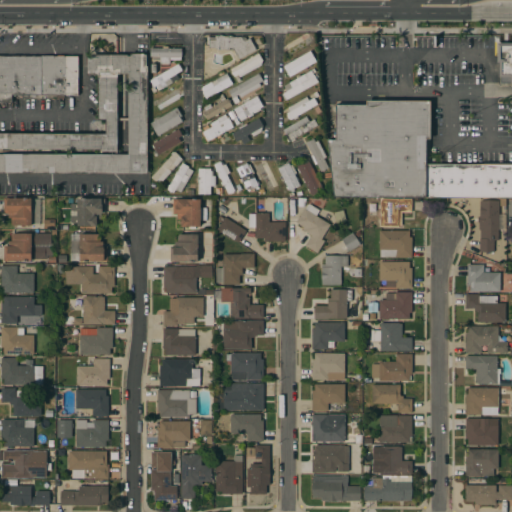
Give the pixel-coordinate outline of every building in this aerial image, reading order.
[(249,38),(256,50),(239,59),(233,49),(228,51),(223,49),(219,51),(215,49),(215,48),(208,48),(208,45),(207,45),(207,37),(215,37),(215,35),(219,34),(224,36),(229,35),(233,36),(233,37),(245,37),(246,40),(249,38)] [(309,37),(312,42),(286,57),(283,52),(309,37)] [(511,43),(511,84),(499,84),(499,64),(496,64),(496,43),(511,43)] [(170,60),(170,63),(168,63),(168,65),(161,65),(161,63),(160,63),(160,60),(152,60),(152,57),(150,57),(150,48),(162,48),(162,46),(168,46),(168,48),(181,48),(181,51),(182,51),(182,55),(181,55),(181,57),(181,60),(170,60)] [(289,77),(283,66),(310,51),(316,62),(289,77)] [(240,77),(238,75),(234,77),(230,69),(258,53),(263,61),(262,61),(261,65),(240,77)] [(0,173),(0,134),(105,134),(105,120),(97,120),(98,75),(86,75),(86,55),(127,55),(127,56),(130,56),(130,54),(143,54),(143,55),(146,55),(146,66),(147,66),(147,174),(0,173)] [(0,56),(40,56),(78,56),(78,95),(57,95),(57,97),(45,97),(45,98),(43,98),(43,95),(40,95),(12,95),(12,103),(0,103),(0,56)] [(158,91),(155,86),(153,87),(149,80),(152,79),(151,78),(155,76),(156,77),(163,73),(162,71),(167,68),(167,70),(178,64),(179,65),(180,65),(182,69),(181,69),(182,70),(176,74),(179,79),(158,91)] [(284,101),(281,94),(286,91),(283,86),(311,71),(310,70),(313,68),(316,72),(313,74),(313,75),(316,74),(318,77),(316,78),(318,82),(284,101)] [(219,77),(217,73),(223,70),(225,74),(226,73),(232,84),(206,99),(202,92),(203,92),(201,88),(202,88),(202,87),(219,77)] [(258,73),(263,81),(259,83),(260,86),(240,98),(238,95),(236,96),(239,102),(234,104),(228,91),(258,73)] [(179,85),(182,91),(179,93),(182,98),(158,112),(154,107),(153,108),(149,103),(179,85)] [(207,120),(203,112),(205,111),(203,108),(210,104),(211,107),(221,102),(218,96),(222,94),(225,99),(227,98),(229,102),(230,101),(232,103),(231,104),(232,106),(207,120)] [(257,95),(263,106),(259,108),(260,110),(253,114),(253,112),(252,113),(253,115),(248,118),(247,116),(246,116),(246,117),(240,121),(233,109),(257,95)] [(306,96),(308,100),(313,98),(317,104),(297,116),(298,117),(294,119),(293,118),(290,120),(289,119),(288,119),(286,115),(287,115),(286,114),(290,111),(287,107),(306,96)] [(333,198),(326,140),(334,140),(335,105),(366,105),(366,101),(430,101),(431,142),(426,142),(426,164),(425,199),(333,198)] [(313,109),(318,106),(321,111),(316,114),(313,109)] [(157,136),(150,123),(176,107),(181,116),(179,117),(182,122),(157,136)] [(219,134),(221,137),(217,139),(216,136),(214,138),(215,139),(211,141),(210,140),(207,141),(206,139),(205,140),(201,133),(204,131),(202,128),(207,125),(209,128),(211,127),(209,124),(217,120),(217,119),(225,114),(226,116),(227,116),(233,127),(219,134)] [(306,116),(309,122),(313,119),(317,126),(288,142),(284,136),(286,135),(282,130),(306,116)] [(253,137),(251,133),(236,142),(231,134),(239,129),(238,128),(246,123),(247,125),(258,118),(263,126),(262,127),(261,132),(253,137)] [(155,157),(153,153),(156,151),(152,144),(178,129),(182,136),(178,138),(180,142),(155,157)] [(326,157),(323,158),(328,168),(320,172),(316,164),(315,165),(310,156),(312,155),(305,143),(313,139),(315,142),(317,140),(326,157)] [(174,152),(179,156),(182,160),(176,167),(175,167),(159,184),(156,181),(155,182),(150,177),(174,152)] [(213,165),(220,161),(220,162),(222,162),(223,165),(225,164),(229,173),(226,174),(234,191),(233,192),(234,192),(230,194),(230,193),(228,194),(213,165)] [(310,192),(308,193),(307,189),(308,188),(305,182),(303,183),(301,178),(303,178),(300,172),(299,173),(297,169),(298,168),(296,165),(302,162),(303,163),(307,161),(310,166),(311,165),(313,169),(312,170),(314,173),(319,182),(320,182),(321,185),(320,186),(321,188),(316,191),(317,193),(311,195),(310,192)] [(246,188),(245,189),(243,185),(244,185),(242,182),(241,182),(239,180),(241,179),(236,168),(236,167),(246,162),(248,165),(249,164),(254,173),(252,174),(256,182),(257,181),(259,185),(258,185),(258,186),(257,186),(258,187),(254,189),(254,188),(247,191),(246,188)] [(254,165),(261,162),(262,164),(266,162),(272,176),(269,177),(275,191),(269,194),(254,165)] [(182,163),(188,167),(188,168),(193,171),(186,183),(190,185),(187,189),(183,187),(180,193),(175,190),(173,193),(166,189),(182,163)] [(277,168),(288,163),(289,165),(292,164),(296,173),(294,174),(299,185),(299,186),(301,190),(297,192),(295,188),(288,191),(277,168)] [(511,164),(426,164),(425,199),(511,199),(511,164)] [(198,168),(199,168),(209,168),(210,168),(210,171),(213,171),(213,176),(215,176),(215,186),(210,186),(210,194),(197,194),(198,168)] [(31,226),(12,226),(12,225),(11,225),(11,218),(8,218),(8,213),(4,213),(3,198),(31,198),(31,226)] [(104,198),(104,213),(101,213),(101,219),(96,219),(97,226),(77,226),(77,223),(70,223),(70,216),(77,216),(77,211),(71,211),(71,204),(77,204),(77,198),(104,198)] [(297,199),(304,198),(305,207),(298,208),(297,199)] [(200,227),(180,227),(180,219),(177,219),(177,214),(173,214),(173,199),(178,199),(200,199),(200,227)] [(411,215),(401,215),(401,229),(398,229),(379,229),(379,201),(411,201),(411,215)] [(498,230),(498,240),(493,240),(493,252),(479,252),(479,238),(480,238),(480,230),(479,230),(479,201),(498,201),(498,230)] [(304,208),(305,209),(308,203),(319,210),(316,216),(330,224),(321,239),(324,241),(317,253),(305,245),(311,235),(302,230),(303,227),(295,222),(304,208)] [(221,206),(227,210),(224,215),(218,210),(221,206)] [(333,213),(343,210),(346,222),(336,225),(333,213)] [(285,241),(264,241),(264,238),(255,238),(255,227),(248,227),(248,214),(254,214),(254,213),(268,213),(268,222),(285,222),(285,241)] [(246,231),(238,242),(217,229),(219,224),(216,222),(220,217),(223,219),(224,217),(246,231)] [(409,230),(409,237),(411,237),(411,257),(395,257),(395,249),(379,249),(379,230),(409,230)] [(360,244),(349,251),(341,239),(352,232),(360,244)] [(9,261),(3,261),(4,246),(8,246),(8,241),(11,241),(11,235),(12,235),(12,233),(51,234),(51,256),(46,256),(46,261),(9,261)] [(79,234),(98,234),(98,235),(99,235),(99,241),(102,241),(102,246),(107,246),(107,261),(79,261),(79,234)] [(197,261),(170,261),(170,247),(173,247),(174,247),(174,242),(177,242),(177,234),(198,234),(197,261)] [(223,285),(223,282),(215,282),(215,268),(223,267),(222,254),(240,254),(240,253),(254,253),(254,268),(242,268),(242,275),(239,275),(239,284),(223,285)] [(321,284),(321,264),(324,264),(324,256),(347,256),(347,266),(341,266),(341,284),(321,284)] [(409,261),(409,268),(411,268),(411,288),(395,288),(395,287),(385,287),(385,280),(379,280),(379,261),(409,261)] [(469,292),(469,285),(467,285),(467,264),(483,265),(483,272),(500,272),(500,292),(469,292)] [(0,292),(1,266),(17,266),(17,273),(34,273),(33,293),(0,292)] [(114,287),(111,287),(111,293),(81,293),(81,284),(65,284),(65,266),(92,266),(92,274),(98,274),(98,266),(114,266),(114,287)] [(165,293),(165,287),(163,287),(163,266),(211,267),(211,277),(196,277),(196,293),(165,293)] [(230,318),(230,302),(220,302),(220,288),(250,288),(250,294),(246,294),(246,297),(249,297),(249,304),(263,304),(263,318),(230,318)] [(314,305),(327,305),(327,298),(330,298),(330,289),(346,289),(346,290),(351,290),(351,301),(346,301),(346,318),(328,318),(328,319),(314,319),(314,305)] [(397,319),(397,320),(393,320),(393,319),(378,318),(379,299),(385,299),(385,293),(395,293),(395,292),(411,292),(411,312),(409,312),(409,319),(397,319)] [(477,322),(477,311),(474,311),(474,308),(465,308),(465,294),(479,294),(479,296),(497,296),(497,303),(505,303),(505,322),(477,322)] [(1,303),(3,303),(3,296),(34,296),(33,305),(40,305),(40,316),(17,316),(17,323),(1,323),(1,303)] [(83,296),(102,296),(102,297),(104,297),(104,311),(115,311),(114,324),(82,324),(83,296)] [(203,297),(203,317),(193,317),(193,324),(177,324),(177,326),(163,326),(163,311),(170,311),(170,298),(176,298),(176,297),(203,297)] [(367,312),(367,302),(376,302),(376,313),(367,312)] [(72,318),(81,318),(81,326),(72,326),(72,318)] [(223,349),(223,321),(237,321),(237,320),(263,320),(263,335),(254,335),(254,337),(251,337),(251,349),(223,349)] [(344,322),(344,341),(334,341),(334,349),(311,349),(311,328),(314,328),(314,322),(344,322)] [(399,322),(399,323),(401,323),(401,337),(411,337),(411,351),(380,351),(380,341),(370,341),(370,330),(380,330),(380,323),(399,322)] [(498,326),(497,342),(507,342),(507,353),(486,352),(487,345),(481,345),(481,352),(465,352),(465,332),(467,332),(468,326),(498,326)] [(0,347),(1,327),(17,327),(17,328),(24,328),(24,335),(34,335),(33,354),(3,354),(3,347),(0,347)] [(80,354),(80,328),(96,329),(96,328),(112,328),(112,348),(110,348),(110,354),(80,354)] [(165,355),(165,349),(163,349),(163,328),(178,328),(178,329),(194,329),(194,336),(195,336),(195,355),(165,355)] [(260,352),(260,359),(263,359),(263,380),(247,380),(247,372),(246,372),(246,380),(231,380),(231,374),(230,374),(230,361),(225,361),(225,354),(230,354),(230,352),(260,352)] [(344,353),(344,380),(312,380),(312,359),(314,359),(314,353),(344,353)] [(379,381),(379,378),(371,378),(371,364),(378,364),(378,361),(395,361),(395,354),(411,354),(411,374),(409,374),(409,381),(379,381)] [(497,356),(497,368),(500,368),(500,374),(499,374),(499,383),(497,383),(497,384),(475,383),(475,369),(465,369),(465,356),(497,356)] [(3,385),(3,378),(1,378),(1,358),(17,358),(17,366),(34,366),(42,366),(42,385),(3,385)] [(76,385),(76,366),(93,366),(93,358),(109,358),(109,379),(107,379),(107,385),(76,385)] [(198,368),(198,358),(209,358),(209,367),(198,368)] [(192,359),(192,368),(200,368),(200,386),(159,386),(159,366),(162,366),(162,359),(192,359)] [(224,410),(224,391),(230,391),(230,383),(263,383),(263,410),(224,410)] [(344,384),(344,403),(328,403),(328,411),(311,411),(312,390),(314,390),(314,384),(344,384)] [(399,384),(399,396),(403,396),(403,398),(412,398),(412,413),(397,413),(397,403),(372,404),(372,384),(399,384)] [(12,416),(13,405),(10,404),(10,402),(1,402),(1,388),(15,388),(15,397),(41,397),(41,416),(12,416)] [(465,415),(465,394),(467,394),(467,388),(498,388),(498,407),(497,407),(497,415),(465,415)] [(106,389),(106,396),(108,396),(108,416),(92,416),(92,409),(76,409),(75,389),(106,389)] [(190,390),(190,398),(196,398),(196,415),(189,414),(189,417),(157,417),(157,390),(190,390)] [(260,414),(260,420),(263,420),(263,441),(247,441),(247,433),(230,433),(230,414),(260,414)] [(344,441),(312,441),(312,414),(344,414),(344,441)] [(412,441),(409,441),(409,442),(393,442),(393,444),(379,444),(379,415),(412,415),(412,441)] [(467,445),(468,439),(465,439),(465,418),(488,418),(488,426),(498,426),(498,445),(467,445)] [(3,446),(3,440),(1,440),(1,420),(24,420),(24,427),(33,427),(33,446),(3,446)] [(72,438),(57,438),(57,420),(71,420),(72,438)] [(75,447),(76,420),(86,420),(86,423),(92,423),(92,420),(108,420),(108,441),(106,441),(106,447),(75,447)] [(211,435),(200,435),(200,420),(211,420),(211,435)] [(189,421),(189,440),(185,440),(185,448),(161,447),(161,448),(157,448),(157,427),(159,427),(159,421),(189,421)] [(269,485),(266,485),(266,494),(250,494),(250,487),(246,487),(246,469),(250,469),(250,464),(261,464),(261,459),(255,459),(255,445),(269,445),(269,485)] [(347,445),(347,472),(337,472),(337,465),(335,465),(335,472),(312,472),(312,452),(314,452),(314,445),(347,445)] [(380,474),(380,446),(399,446),(399,447),(401,447),(401,461),(411,461),(412,474),(380,474)] [(498,449),(498,469),(493,469),(493,474),(490,474),(490,476),(481,476),(465,476),(465,455),(468,455),(468,449),(498,449)] [(1,478),(1,464),(14,464),(14,461),(0,461),(0,451),(3,451),(14,451),(14,450),(33,450),(33,451),(46,451),(46,463),(51,463),(51,470),(46,470),(46,477),(33,477),(33,478),(1,478)] [(106,451),(106,465),(108,465),(108,479),(94,479),(94,477),(85,477),(85,478),(72,478),(72,470),(68,470),(68,451),(106,451)] [(176,500),(153,500),(153,491),(150,491),(150,469),(154,469),(154,467),(150,467),(151,452),(171,452),(171,453),(172,453),(172,471),(170,471),(170,486),(176,486),(176,500)] [(180,455),(200,455),(200,465),(211,465),(211,481),(202,481),(202,485),(194,485),(194,498),(180,498),(180,455)] [(215,461),(233,461),(233,455),(242,455),(242,494),(240,494),(240,495),(231,495),(231,494),(221,494),(221,491),(215,492),(215,461)] [(363,500),(364,485),(365,485),(365,478),(382,478),(382,475),(411,475),(411,501),(363,500)] [(312,476),(347,476),(347,486),(359,486),(360,500),(320,501),(320,497),(312,497),(312,476)] [(10,505),(10,502),(1,502),(1,485),(31,486),(31,497),(36,497),(36,491),(49,491),(49,505),(10,505)] [(495,485),(495,492),(498,492),(498,486),(511,486),(511,500),(495,500),(495,505),(474,505),(474,502),(465,502),(465,485),(495,485)] [(107,486),(107,502),(102,502),(102,505),(60,505),(60,491),(79,491),(79,486),(107,486)]
